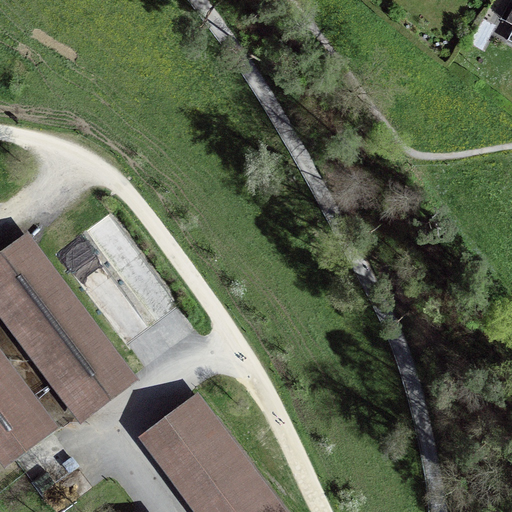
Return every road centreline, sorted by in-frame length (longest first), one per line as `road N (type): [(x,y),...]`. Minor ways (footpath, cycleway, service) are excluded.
road 1 (residential): [(437,511),(416,398),(393,329),(304,161),(198,0)]
road 2 (track): [(321,511),(223,319),(111,177),(78,154),(0,132)]
